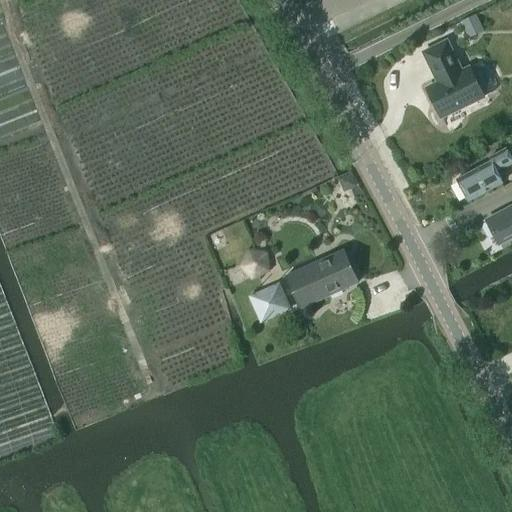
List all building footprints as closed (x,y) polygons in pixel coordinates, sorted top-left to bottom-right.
[(476,15),(461,23),(466,33),(481,26),(476,15)] [(448,41),(423,53),(438,84),(427,89),(441,118),(485,97),(469,66),(462,69),(448,41)] [(468,202),(503,183),(497,172),(511,164),(511,159),(506,149),(489,159),(491,162),(456,181),(468,202)] [(511,207),(487,221),(488,223),(484,225),(482,229),(486,237),(491,238),(495,236),(499,245),(511,237),(511,207)] [(253,281),(270,272),(267,253),(248,250),(240,267),(253,281)] [(301,310),(358,284),(343,251),(286,277),(301,310)] [(260,325),(291,311),(279,283),(248,297),(260,325)]
